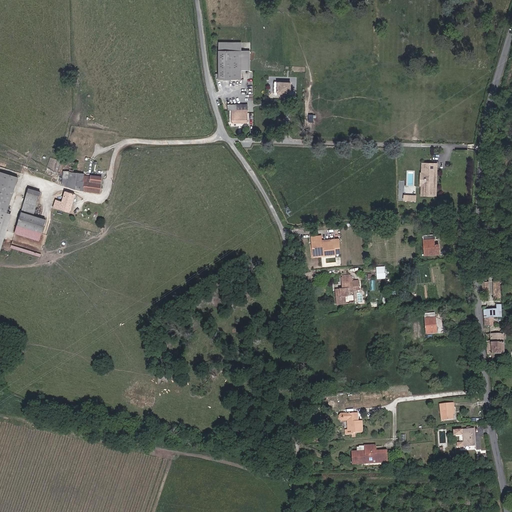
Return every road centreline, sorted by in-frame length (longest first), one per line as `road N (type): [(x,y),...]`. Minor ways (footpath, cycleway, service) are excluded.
road 1 (residential): [(307,511),(304,259),(232,142)]
road 2 (tertiary): [(505,511),(481,328),(477,145)]
road 3 (unclassified): [(232,142),(477,145)]
road 4 (unclassified): [(201,0),(232,142)]
road 5 (tertiary): [(477,145),(511,22)]
